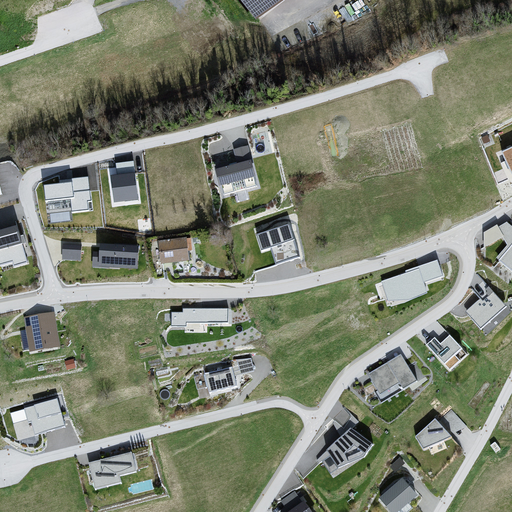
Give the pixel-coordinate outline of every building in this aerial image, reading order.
[(279,0),(240,0),(256,19),(279,0)] [(511,145),(500,151),(511,175),(511,145)] [(239,163),(215,169),(219,185),(256,176),(249,146),(236,149),(239,163)] [(116,167),(134,167),(134,157),(116,158),(116,167)] [(139,194),(134,166),(109,171),(114,199),(139,194)] [(72,208),(90,207),(88,176),(44,179),(46,198),(71,196),(72,208)] [(511,247),(499,260),(511,271),(511,226),(506,222),(499,227),(511,247)] [(292,223),(256,234),(262,256),(272,253),(275,264),(301,256),(292,223)] [(17,227),(0,231),(0,265),(12,262),(13,266),(27,262),(17,227)] [(138,243),(101,241),(101,250),(94,250),(93,265),(137,268),(138,243)] [(188,241),(161,245),(164,267),(191,263),(188,241)] [(81,246),(64,245),(63,260),(81,260),(81,246)] [(406,273),(382,281),(388,301),(410,300),(427,293),(423,283),(443,277),(438,260),(406,271),(406,273)] [(481,298),(465,311),(481,329),(507,307),(493,291),(483,300),(481,298)] [(183,309),(183,313),(172,312),(172,327),(186,327),(186,323),(228,323),(229,309),(183,309)] [(53,312),(25,317),(31,351),(59,346),(53,312)] [(435,338),(427,345),(450,370),(460,360),(456,355),(462,349),(450,335),(440,344),(435,338)] [(401,355),(369,374),(381,394),(400,383),(403,388),(416,380),(401,355)] [(233,367),(204,373),(209,394),(237,387),(234,375),(255,371),(252,358),(232,360),(233,367)] [(418,362),(412,364),(415,374),(421,372),(418,362)] [(57,400),(10,413),(17,440),(65,427),(57,400)] [(435,419),(417,437),(424,448),(452,437),(435,419)] [(373,445),(351,428),(328,450),(339,468),(365,457),(373,445)] [(132,452),(88,463),(95,490),(122,483),(120,476),(137,471),(132,452)] [(402,478),(380,497),(392,511),(396,511),(417,495),(402,478)] [(297,490),(282,494),(285,505),(300,501),(297,490)] [(311,511),(304,502),(289,511),(311,511)]
